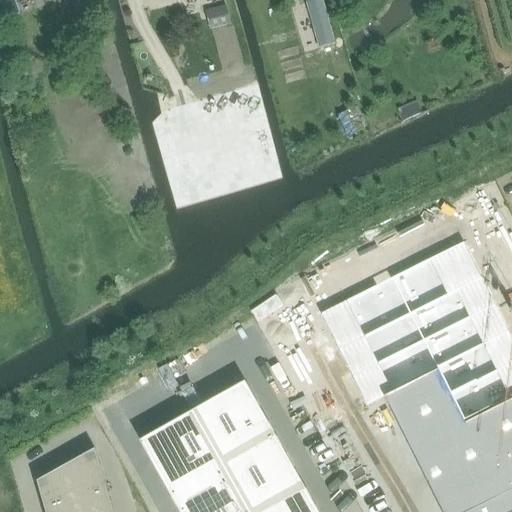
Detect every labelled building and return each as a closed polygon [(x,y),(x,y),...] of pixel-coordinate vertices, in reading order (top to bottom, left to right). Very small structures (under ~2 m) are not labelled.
[(0,0),(0,21),(19,15),(13,0),(0,0)] [(226,7),(207,12),(211,29),(231,24),(226,7)] [(123,167),(116,170),(125,188),(132,184),(123,167)] [(193,180),(177,185),(177,187),(180,198),(197,194),(193,182),(193,180)] [(511,348),(459,241),(313,315),(361,410),(385,398),(435,373),(440,370),(454,397),(467,424),(511,401),(511,348)] [(73,265),(66,267),(67,271),(70,281),(78,278),(85,276),(82,266),(75,269),(73,265)] [(435,373),(385,398),(441,511),(511,511),(511,401),(467,424),(454,397),(440,370),(435,373)] [(193,412),(140,442),(179,511),(319,511),(306,488),(276,436),(246,383),(193,412)] [(96,451),(38,483),(44,502),(46,511),(113,511),(105,484),(96,451)]
